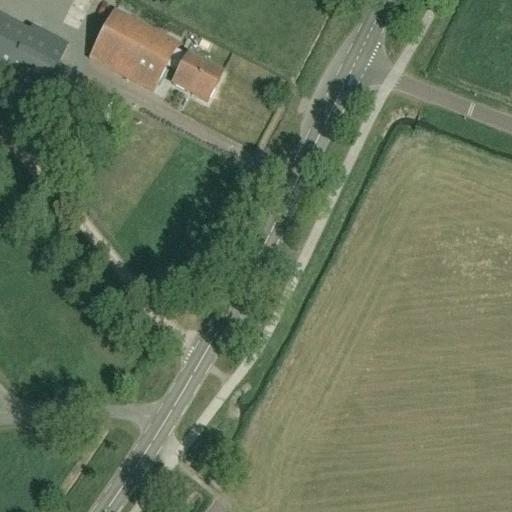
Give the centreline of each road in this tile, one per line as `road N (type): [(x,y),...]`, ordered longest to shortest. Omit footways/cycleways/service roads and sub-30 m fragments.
road 1 (secondary): [(105,511),(201,361),(352,66)]
road 2 (track): [(0,137),(201,361)]
road 3 (unclassified): [(511,126),(352,66)]
